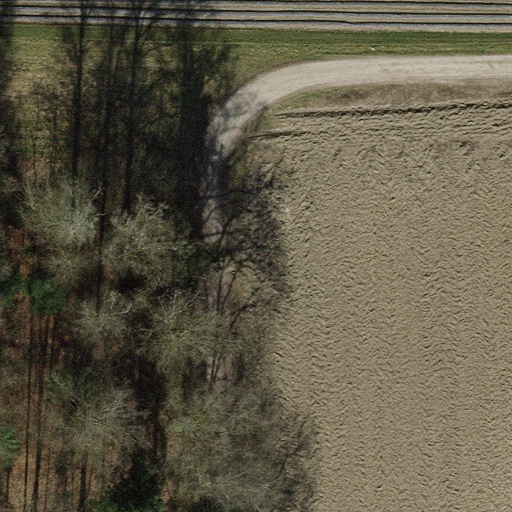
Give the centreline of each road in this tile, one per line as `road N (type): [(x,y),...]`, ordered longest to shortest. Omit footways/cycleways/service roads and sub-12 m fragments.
road 1 (track): [(231,511),(198,216),(259,79),(511,57)]
road 2 (track): [(0,343),(214,359)]
